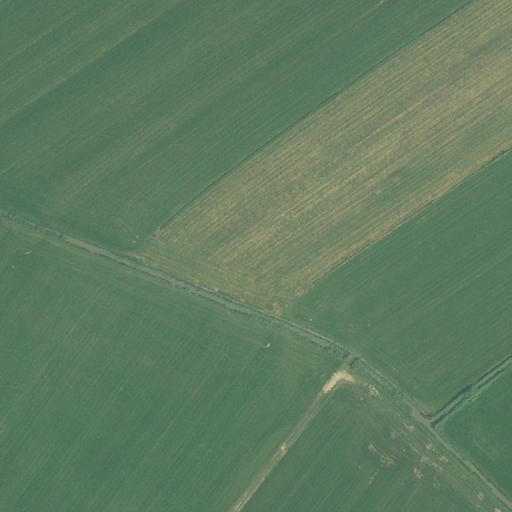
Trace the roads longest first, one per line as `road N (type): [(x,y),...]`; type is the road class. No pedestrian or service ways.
road 1 (track): [(342,371),(365,381),(499,511)]
road 2 (track): [(358,351),(234,511)]
